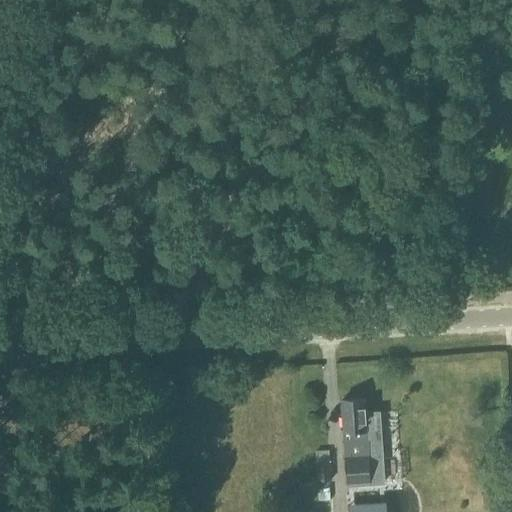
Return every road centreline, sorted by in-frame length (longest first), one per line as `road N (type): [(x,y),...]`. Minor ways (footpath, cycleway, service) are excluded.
road 1 (tertiary): [(0,351),(511,316)]
road 2 (track): [(445,301),(500,0)]
road 3 (unknown): [(328,329),(339,511)]
